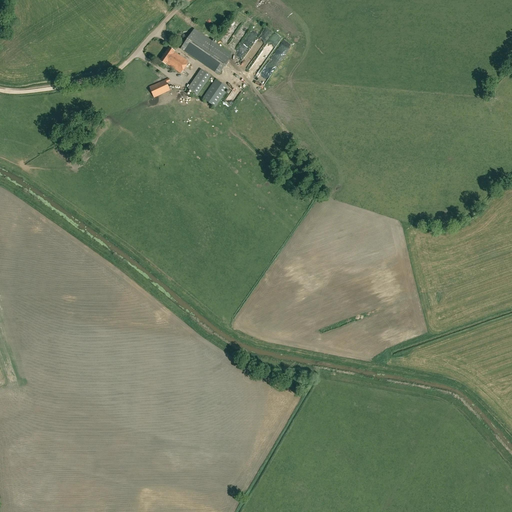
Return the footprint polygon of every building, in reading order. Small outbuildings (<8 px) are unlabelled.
[(219,75),(232,55),(194,29),(181,49),(219,75)] [(189,62),(174,52),(175,51),(169,47),(161,60),(166,64),(167,63),(181,73),(189,62)] [(190,89),(198,95),(211,76),(203,70),(190,89)] [(166,79),(166,80),(150,87),(154,97),(170,90),(170,89),(168,82),(170,81),(169,78),(166,79)] [(216,107),(229,88),(216,79),(203,98),(216,107)] [(234,90),(228,101),(232,104),(239,93),(234,90)]
